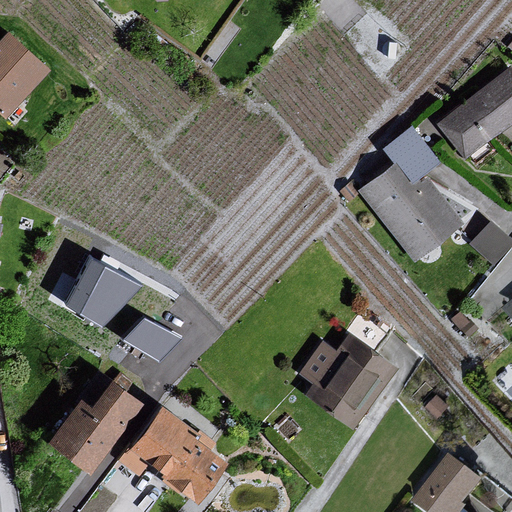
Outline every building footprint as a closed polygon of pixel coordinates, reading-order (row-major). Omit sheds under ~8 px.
[(0,41),(0,110),(9,119),(48,75),(4,37),(0,41)] [(434,120),(465,160),(511,124),(511,69),(507,64),(434,120)] [(363,192),(413,260),(461,224),(428,180),(443,169),(417,133),(391,152),(400,165),(363,192)] [(511,230),(491,212),(470,236),(495,258),(511,239),(511,230)] [(142,284),(89,256),(64,303),(102,328),(142,284)] [(144,305),(125,332),(160,357),(180,330),(144,305)] [(305,391),(355,426),(398,363),(344,326),(332,343),(323,337),(300,371),(313,380),(305,391)] [(50,440),(91,472),(143,404),(114,381),(95,405),(83,396),(50,440)] [(161,404),(118,460),(136,474),(151,455),(168,467),(163,474),(200,503),(233,459),(161,404)] [(452,456),(415,504),(425,511),(456,511),(482,480),(452,456)]
